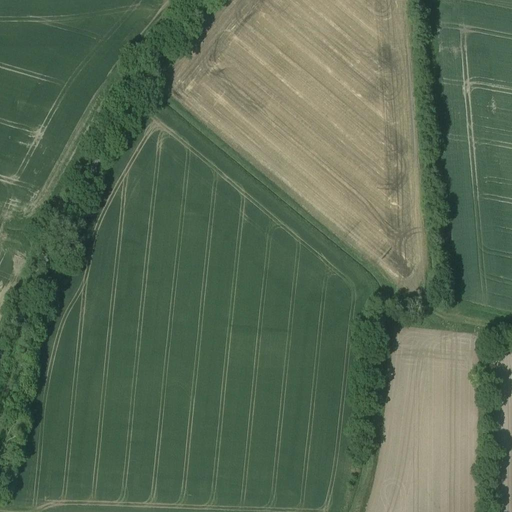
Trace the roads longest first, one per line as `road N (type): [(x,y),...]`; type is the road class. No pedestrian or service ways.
road 1 (track): [(210,0),(130,103),(0,349)]
road 2 (track): [(511,329),(475,320),(449,290),(425,0)]
